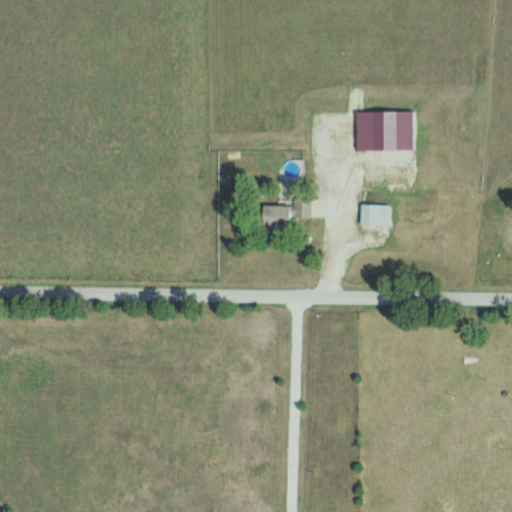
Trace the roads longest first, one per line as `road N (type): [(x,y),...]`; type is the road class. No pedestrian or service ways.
road 1 (residential): [(511,297),(0,287)]
road 2 (residential): [(301,293),(302,511)]
